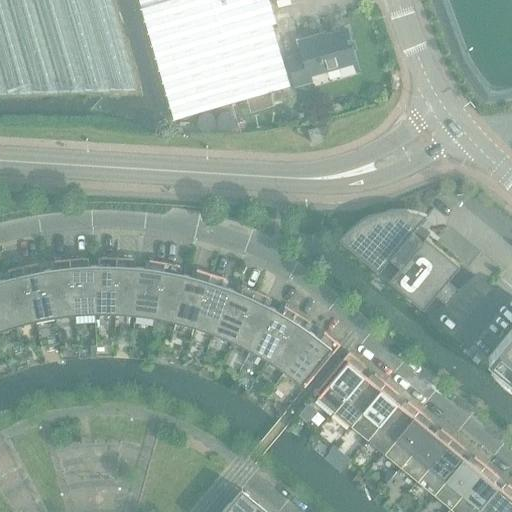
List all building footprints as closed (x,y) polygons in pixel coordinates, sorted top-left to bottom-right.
[(0,0),(0,95),(135,91),(108,0),(0,0)] [(292,85),(274,23),(273,20),(221,35),(210,0),(137,0),(172,120),(292,85)] [(267,0),(210,0),(221,35),(273,20),(267,0)] [(354,63),(343,30),(313,40),(312,37),(298,42),(303,57),(287,62),(296,89),(311,84),(309,77),(354,63)] [(311,142),(321,139),(318,128),(308,131),(311,142)] [(378,273),(390,259),(403,270),(392,284),(423,310),(435,296),(446,305),(459,289),(448,280),(460,266),(415,229),(418,226),(416,225),(404,223),(391,223),(379,226),(367,231),(357,238),(348,248),(378,273)] [(105,312),(115,313),(117,258),(102,257),(102,266),(94,266),(95,312),(105,312)] [(85,313),(95,312),(94,266),(85,266),(84,258),(70,259),(75,314),(85,313)] [(125,313),(135,314),(140,268),(132,267),(132,258),(117,258),(115,313),(125,313)] [(65,315),(75,314),(70,259),(55,261),(55,269),(47,270),(55,316),(65,315)] [(145,315),(155,317),(165,263),(150,260),(148,269),(140,268),(135,314),(145,315)] [(45,318),(55,316),(47,270),(39,272),(37,263),(22,266),(35,320),(45,318)] [(165,319),(175,321),(186,276),(178,274),(180,266),(165,263),(155,317),(165,319)] [(25,322),(35,320),(22,266),(8,270),(10,278),(2,280),(15,325),(25,322)] [(185,323),(195,326),(211,274),(197,270),(194,278),(186,276),(175,321),(185,323)] [(223,287),(225,279),(211,274),(195,326),(205,329),(214,333),(231,289),(223,287)] [(0,330),(5,328),(15,325),(2,280),(0,280),(0,330)] [(238,293),(231,289),(214,333),(223,337),(233,341),(256,291),(242,285),(238,293)] [(266,305),(269,297),(256,291),(233,341),(242,345),(251,350),(273,309),(266,305)] [(285,306),(280,313),(273,309),(251,350),(260,355),(268,360),(297,314),(285,306)] [(306,329),(310,322),(297,314),(268,360),(277,365),(285,371),(313,334),(306,329)] [(511,329),(488,359),(511,378),(511,329)] [(324,332),(319,339),(313,334),(285,371),(295,379),(305,387),(340,345),(324,332)] [(349,352),(314,395),(334,412),(369,370),(349,352)] [(334,412),(351,426),(386,383),(369,370),(334,412)] [(351,426),(368,439),(403,397),(386,383),(351,426)] [(368,439),(384,453),(419,411),(403,397),(368,439)] [(384,453),(401,467),(436,425),(419,411),(384,453)] [(401,467),(417,481),(453,438),(436,425),(401,467)] [(417,481),(434,495),(469,452),(453,438),(417,481)] [(339,449),(334,446),(324,458),(329,462),(339,449)] [(434,495),(451,508),(486,466),(469,452),(434,495)] [(451,508),(455,511),(475,511),(503,480),(486,466),(451,508)] [(358,474),(352,481),(357,485),(363,479),(358,474)] [(475,511),(503,511),(511,502),(511,487),(503,480),(475,511)] [(241,489),(221,511),(251,511),(258,503),(241,489)] [(374,489),(368,495),(373,500),(379,493),(374,489)] [(379,493),(373,500),(379,504),(384,497),(379,493)] [(511,511),(511,502),(503,511),(511,511)]
